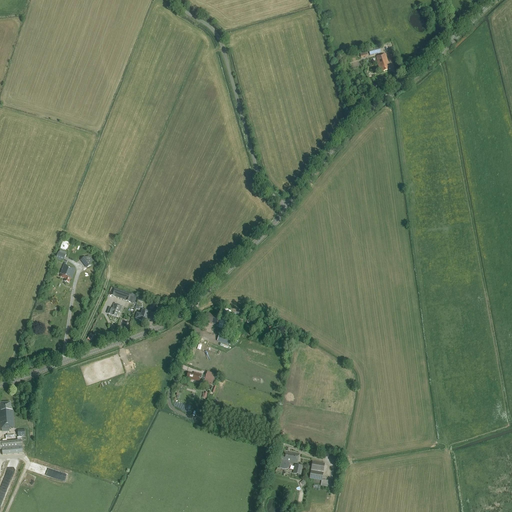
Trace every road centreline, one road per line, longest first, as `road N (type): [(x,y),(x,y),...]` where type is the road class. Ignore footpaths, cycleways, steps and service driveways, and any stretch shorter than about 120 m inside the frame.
road 1 (tertiary): [(0,387),(186,310),(288,207)]
road 2 (tertiary): [(288,207),(346,133),(494,0)]
road 3 (unclassified): [(288,207),(257,173),(221,41),(174,0)]
